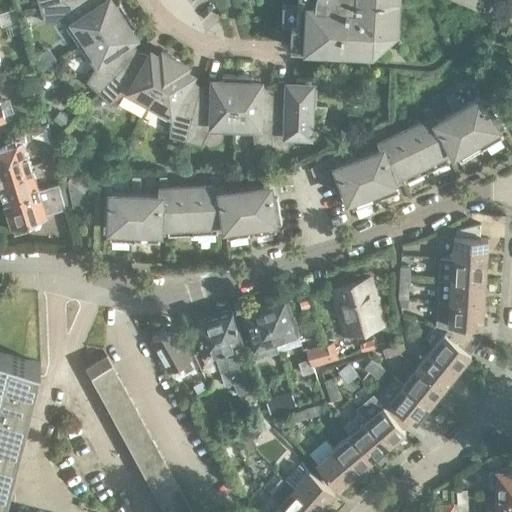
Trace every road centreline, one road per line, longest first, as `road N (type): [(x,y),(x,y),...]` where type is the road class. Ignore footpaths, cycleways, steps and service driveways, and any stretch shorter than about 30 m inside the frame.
road 1 (residential): [(0,264),(47,260),(146,288),(195,291),(491,191),(511,191)]
road 2 (residential): [(381,511),(511,387)]
road 3 (residential): [(284,48),(219,44),(175,31),(147,0)]
